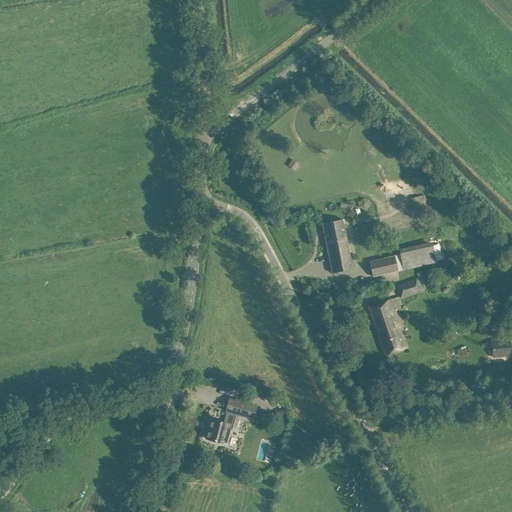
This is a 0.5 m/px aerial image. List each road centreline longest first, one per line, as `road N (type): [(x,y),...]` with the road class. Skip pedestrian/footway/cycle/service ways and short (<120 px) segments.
road 1 (tertiary): [(357,423),(252,227),(238,214),(197,205)]
road 2 (unclassified): [(202,133),(262,96),(370,0)]
road 3 (tertiary): [(165,392),(197,205)]
road 4 (unclassified): [(0,422),(165,392)]
road 5 (unclassified): [(511,403),(357,423)]
road 6 (tertiary): [(202,133),(198,0)]
road 7 (tertiary): [(129,511),(165,392)]
